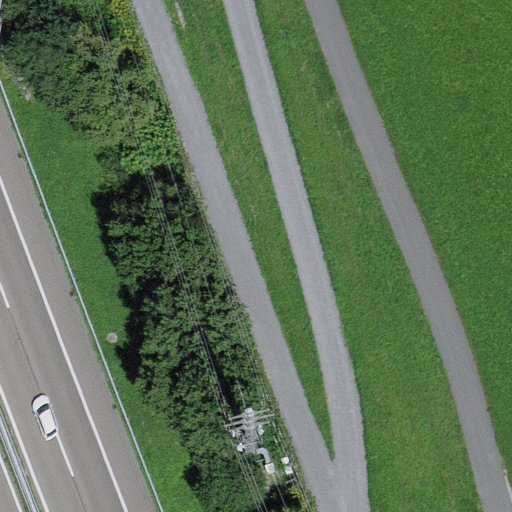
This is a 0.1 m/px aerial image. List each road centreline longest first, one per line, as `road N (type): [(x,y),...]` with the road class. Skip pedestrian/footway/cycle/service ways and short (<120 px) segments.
road 1 (track): [(144,0),(341,511)]
road 2 (track): [(326,0),(470,370),(506,511)]
road 3 (track): [(245,0),(339,363),(354,511)]
road 4 (motorway): [(82,511),(0,285)]
